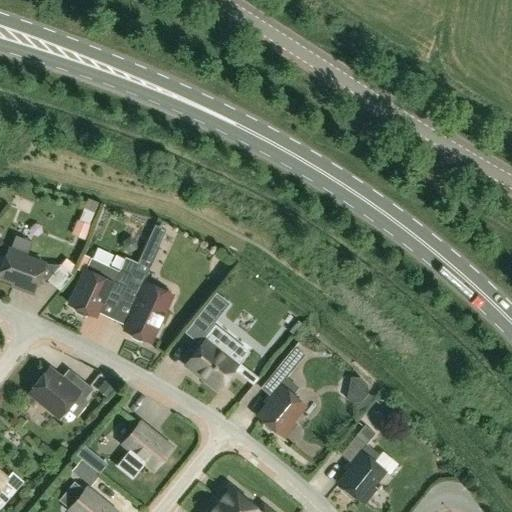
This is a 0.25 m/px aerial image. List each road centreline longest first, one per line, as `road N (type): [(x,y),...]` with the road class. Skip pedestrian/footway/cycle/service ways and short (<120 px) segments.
road 1 (primary): [(511,326),(370,201),(265,141),(0,35)]
road 2 (tertiary): [(511,177),(214,0)]
road 3 (residential): [(227,430),(34,325)]
road 4 (residential): [(227,430),(326,511)]
